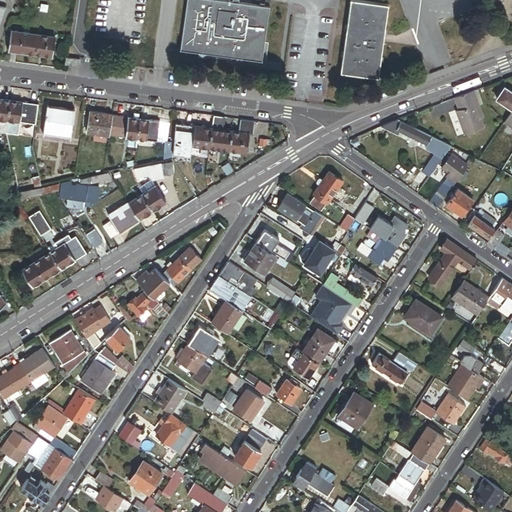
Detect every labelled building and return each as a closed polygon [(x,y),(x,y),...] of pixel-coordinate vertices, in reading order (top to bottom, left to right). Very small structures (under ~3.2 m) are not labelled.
[(269,7),(218,0),(187,0),(181,50),(233,57),(262,61),(264,46),(269,7)] [(387,5),(351,0),(350,0),(341,73),(377,78),(382,41),(387,5)] [(55,37),(11,31),(8,52),(52,57),(55,37)] [(79,59),(66,57),(65,64),(78,66),(79,59)] [(496,98),(511,108),(511,92),(504,87),(496,98)] [(474,91),(455,98),(459,110),(456,111),(465,135),(484,127),(480,116),(475,103),(478,102),(474,91)] [(11,102),(0,100),(0,134),(7,135),(11,102)] [(18,137),(22,104),(11,102),(7,135),(18,137)] [(50,108),(46,131),(58,132),(59,130),(74,132),(77,112),(50,108)] [(111,137),(114,116),(93,113),(90,135),(111,138),(111,137)] [(135,119),(114,116),(111,137),(130,140),(137,141),(139,141),(142,120),(140,120),(141,116),(136,115),(135,119)] [(216,130),(224,132),(226,119),(217,118),(216,130)] [(162,123),(142,120),(139,141),(159,144),(162,123)] [(400,121),(397,120),(384,124),(395,130),(400,121)] [(432,137),(400,121),(395,130),(427,146),(432,137)] [(259,124),(245,122),(243,134),(251,136),(257,137),(259,124)] [(172,124),(162,123),(159,144),(168,145),(169,145),(172,124)] [(213,150),(216,130),(197,128),(194,147),(213,150)] [(58,132),(46,131),(46,135),(73,139),(74,132),(59,130),(58,132)] [(224,132),(216,130),(213,150),(233,153),(236,133),(224,132)] [(243,134),(236,133),(233,153),(249,155),(251,136),(243,134)] [(446,151),(450,146),(432,137),(427,146),(426,149),(435,154),(442,158),(446,151)] [(188,139),(177,138),(176,146),(175,159),(186,160),(188,139)] [(168,159),(175,159),(176,146),(169,145),(168,145),(168,159)] [(442,166),(451,154),(446,151),(442,158),(438,163),(442,166)] [(438,163),(442,158),(435,154),(422,172),(428,177),(438,163)] [(456,181),(467,166),(451,154),(442,166),(449,171),(446,174),(449,176),(456,181)] [(219,162),(211,161),(210,175),(218,176),(219,162)] [(148,165),(129,169),(134,177),(150,174),(148,165)] [(164,165),(155,167),(158,179),(167,177),(164,165)] [(315,196),(327,204),(328,204),(342,182),(328,173),(322,182),(318,188),(313,195),(315,196)] [(93,178),(94,184),(114,180),(110,175),(93,178)] [(428,202),(437,208),(456,181),(449,176),(445,181),(444,180),(428,202)] [(34,180),(36,189),(43,188),(41,179),(34,180)] [(17,182),(8,184),(10,195),(20,193),(17,182)] [(98,205),(100,189),(77,186),(77,187),(72,187),(73,183),(54,187),(59,194),(62,199),(70,200),(68,209),(84,211),(85,209),(91,210),(92,204),(98,205)] [(42,190),(43,197),(59,194),(54,187),(42,190)] [(158,187),(145,195),(155,212),(168,204),(158,187)] [(445,204),(461,215),(468,205),(472,199),(456,188),(445,204)] [(42,190),(15,196),(19,202),(43,197),(42,190)] [(312,211),(286,194),(277,208),(283,213),(282,215),(286,218),(288,215),(296,221),(296,220),(301,223),(299,228),(311,236),(324,217),(313,210),(312,211)] [(155,212),(145,195),(130,204),(131,205),(141,221),(155,212)] [(322,211),(327,204),(315,196),(310,204),(322,211)] [(355,219),(362,224),(373,207),(365,202),(355,219)] [(121,233),(141,221),(131,205),(124,209),(124,207),(119,210),(110,216),(121,233)] [(470,213),(473,209),(468,205),(461,215),(466,219),(470,213)] [(511,207),(511,208),(502,221),(511,227),(511,207)] [(482,214),(474,209),(473,209),(470,213),(478,219),(482,214)] [(29,218),(41,237),(52,231),(53,230),(41,210),(29,218)] [(483,212),(482,214),(478,219),(490,226),(494,220),(483,212)] [(466,219),(465,222),(487,237),(493,229),(490,226),(478,219),(470,213),(466,219)] [(348,215),(340,227),(343,229),(346,231),(355,219),(348,215)] [(381,237),(383,238),(392,225),(389,223),(378,216),(369,229),(380,236),(381,237)] [(384,238),(396,247),(405,234),(402,232),(407,225),(394,216),(389,223),(392,225),(384,238)] [(111,222),(104,227),(112,238),(119,234),(111,222)] [(269,224),(265,230),(273,235),(275,232),(271,230),(273,227),(269,224)] [(340,227),(338,226),(327,242),(332,245),(343,229),(340,227)] [(95,229),(86,235),(95,248),(103,243),(95,229)] [(348,232),(346,231),(343,229),(332,245),(330,248),(335,251),(348,232)] [(496,229),(486,243),(494,248),(504,235),(496,229)] [(265,230),(257,242),(272,252),(272,251),(276,245),(280,240),(273,235),(265,230)] [(56,238),(52,231),(41,237),(51,253),(66,244),(63,240),(56,244),(53,240),(56,238)] [(380,236),(371,250),(374,252),(384,238),(383,238),(380,236)] [(51,253),(62,270),(77,260),(78,261),(89,254),(78,237),(66,244),(51,253)] [(382,267),(396,247),(384,238),(374,252),(371,250),(367,256),(382,267)] [(477,261),(447,240),(440,249),(446,254),(429,279),(439,286),(457,260),(470,270),(477,261)] [(319,275),(335,251),(330,248),(325,245),(320,241),(313,251),(310,250),(306,250),(302,257),(302,261),(305,263),(304,264),(319,275)] [(272,252),(257,242),(244,261),(265,275),(278,256),(272,252)] [(293,257),(276,245),(272,251),(289,263),(293,257)] [(344,247),(339,254),(341,255),(348,260),(350,261),(354,254),(344,247)] [(189,248),(179,258),(188,267),(198,257),(189,248)] [(51,253),(22,272),(32,288),(62,270),(51,253)] [(188,267),(190,270),(201,259),(198,257),(188,267)] [(169,268),(162,275),(169,283),(173,287),(190,270),(188,267),(179,258),(173,264),(169,268)] [(355,264),(350,261),(348,260),(347,262),(349,264),(345,270),(349,273),(355,264)] [(257,281),(228,262),(219,276),(244,293),(251,297),(256,290),(252,288),(257,281)] [(371,287),(377,278),(355,264),(349,273),(371,287)] [(162,275),(155,269),(149,274),(147,277),(144,274),(136,282),(145,291),(153,299),(169,283),(162,275)] [(330,274),(323,286),(351,305),(357,308),(362,301),(334,283),(337,279),(330,274)] [(244,293),(219,276),(210,289),(227,301),(235,306),(244,293)] [(289,302),(295,292),(274,278),(268,288),(289,302)] [(511,285),(502,278),(490,296),(500,303),(511,311),(511,285)] [(463,280),(451,297),(477,315),(486,301),(488,298),(463,280)] [(336,335),(341,327),(337,324),(351,305),(323,286),(322,285),(314,297),(320,300),(309,316),(336,335)] [(153,299),(145,291),(137,299),(135,297),(128,305),(139,316),(146,309),(144,307),(153,299)] [(244,293),(235,306),(242,311),(251,297),(244,293)] [(500,303),(490,296),(488,298),(486,301),(496,308),(500,303)] [(144,307),(146,309),(148,311),(151,308),(156,302),(153,299),(144,307)] [(403,318),(430,336),(443,317),(416,299),(403,318)] [(242,311),(235,306),(227,301),(211,324),(228,334),(243,311),(242,311)] [(160,318),(166,312),(161,308),(156,302),(151,308),(160,318)] [(165,304),(161,308),(166,312),(168,314),(172,310),(165,304)] [(122,305),(118,308),(125,318),(131,322),(133,320),(122,305)] [(82,316),(75,321),(86,339),(111,322),(101,306),(94,310),(94,309),(84,315),(82,316)] [(148,311),(146,309),(139,316),(144,321),(151,314),(148,311)] [(511,316),(498,337),(508,344),(511,339),(511,316)] [(121,329),(118,326),(106,338),(118,350),(130,337),(128,335),(126,334),(121,329)] [(200,327),(189,345),(207,357),(208,358),(220,340),(213,336),(206,331),(200,327)] [(208,327),(206,331),(213,336),(215,332),(208,327)] [(63,364),(84,350),(71,330),(50,343),(63,364)] [(316,330),(301,352),(303,352),(318,363),(332,341),(316,330)] [(461,351),(465,354),(469,355),(474,348),(462,340),(456,348),(461,351)] [(207,357),(189,345),(185,349),(179,358),(179,359),(196,371),(198,372),(205,362),(207,357)] [(54,366),(42,347),(19,362),(19,363),(31,381),(35,387),(47,380),(43,374),(54,366)] [(177,357),(179,358),(185,349),(183,347),(177,357)] [(114,364),(119,359),(103,349),(99,354),(114,364)] [(289,365),(292,368),(303,352),(301,352),(297,349),(288,362),(289,365)] [(87,355),(84,350),(63,364),(68,372),(87,355)] [(458,357),(456,359),(459,361),(465,354),(461,351),(460,354),(461,355),(459,358),(458,357)] [(318,363),(303,352),(292,368),(308,378),(318,363)] [(414,362),(398,352),(392,362),(378,353),(371,364),(401,383),(414,362)] [(114,364),(99,354),(95,361),(112,372),(117,365),(114,364)] [(130,374),(135,365),(124,354),(119,359),(114,364),(117,365),(130,374)] [(462,363),(470,368),(470,367),(478,372),(481,368),(483,365),(483,364),(469,355),(465,354),(459,361),(462,363)] [(492,359),(485,354),(482,359),(489,363),(492,359)] [(112,372),(95,361),(94,360),(80,381),(101,396),(115,375),(112,372)] [(214,368),(205,362),(198,372),(196,371),(193,376),(204,383),(214,368)] [(3,374),(0,376),(0,393),(4,399),(31,381),(19,363),(12,368),(7,372),(3,374)] [(462,363),(447,386),(467,398),(471,391),(475,386),(481,376),(470,368),(462,363)] [(237,378),(231,374),(226,381),(228,382),(232,385),(233,384),(237,378)] [(475,386),(477,387),(483,377),(481,376),(475,386)] [(244,382),(237,378),(233,384),(239,388),(244,382)] [(186,391),(169,380),(163,389),(159,395),(155,402),(171,413),(186,391)] [(295,387),(291,384),(285,380),(276,395),(290,404),(299,390),(295,387)] [(232,385),(228,382),(216,400),(220,403),(232,385)] [(255,390),(266,397),(270,391),(259,384),(255,390)] [(95,399),(79,389),(64,414),(69,416),(82,424),(86,417),(85,417),(95,399)] [(262,402),(246,391),(233,410),(249,421),(262,402)] [(471,391),(467,398),(479,407),(484,399),(471,391)] [(372,404),(354,392),(338,416),(357,428),(372,404)] [(220,403),(216,400),(205,393),(200,401),(208,406),(215,411),(218,407),(220,403)] [(465,406),(449,395),(436,413),(453,425),(465,406)] [(425,396),(416,410),(426,417),(436,403),(425,396)] [(68,418),(63,415),(49,405),(36,425),(55,438),(58,433),(64,423),(68,418)] [(213,414),(215,411),(208,406),(206,409),(213,414)] [(24,417),(17,407),(12,411),(16,417),(19,423),(27,416),(26,414),(24,417)] [(10,424),(15,418),(10,412),(4,417),(10,424)] [(193,430),(171,414),(166,420),(164,423),(157,434),(180,450),(193,430)] [(18,422),(15,418),(10,424),(13,428),(18,422)] [(25,418),(20,423),(25,427),(29,422),(25,418)] [(141,430),(128,422),(119,436),(132,444),(135,440),(141,430)] [(25,427),(20,423),(19,423),(14,429),(17,432),(33,443),(38,436),(25,427)] [(66,425),(64,423),(58,433),(60,435),(66,425)] [(34,427),(53,440),(55,438),(36,425),(34,427)] [(429,427),(413,452),(429,462),(445,437),(429,427)] [(266,439),(251,430),(244,441),(258,451),(266,439)] [(33,443),(17,432),(11,440),(26,452),(27,452),(33,443)] [(320,436),(322,442),(329,440),(327,433),(320,436)] [(38,460),(49,444),(40,438),(35,445),(29,453),(38,460)] [(73,460),(77,453),(55,438),(53,440),(50,445),(56,449),(73,460)] [(26,452),(11,440),(9,439),(2,449),(19,462),(26,452)] [(219,453),(197,439),(192,446),(203,453),(198,461),(225,478),(230,471),(236,475),(234,478),(240,482),(243,478),(241,477),(245,471),(225,458),(219,453)] [(135,440),(132,444),(139,449),(142,444),(135,440)] [(244,441),(233,457),(249,467),(260,452),(258,451),(244,441)] [(409,459),(412,453),(394,441),(390,447),(409,459)] [(511,457),(505,453),(494,445),(490,443),(484,452),(507,466),(508,465),(511,458),(511,457)] [(506,450),(495,443),(494,445),(505,453),(506,450)] [(223,447),(219,453),(225,458),(229,452),(223,447)] [(58,481),(73,460),(56,449),(41,470),(58,481)] [(429,462),(413,452),(412,453),(409,459),(425,469),(429,462)] [(409,459),(399,474),(415,484),(417,480),(425,469),(409,459)] [(130,482),(138,487),(142,489),(149,494),(152,490),(158,481),(163,472),(144,460),(130,482)] [(336,476),(323,468),(319,475),(314,472),(317,468),(305,461),(292,482),(303,489),(307,484),(327,497),(335,486),(331,483),(336,476)] [(25,471),(29,474),(35,466),(31,463),(25,471)] [(186,471),(179,466),(175,471),(182,476),(186,471)] [(100,472),(95,480),(104,486),(108,488),(113,480),(100,472)] [(415,484),(399,474),(395,479),(394,478),(389,486),(406,497),(415,484)] [(368,481),(373,484),(376,478),(372,475),(368,481)] [(383,495),(389,486),(376,478),(373,484),(371,487),(383,495)] [(481,487),(472,499),(490,511),(503,492),(484,478),(479,485),(481,487)] [(44,504),(54,488),(47,483),(46,485),(40,481),(37,486),(27,480),(21,489),(44,504)] [(160,482),(158,481),(152,490),(155,491),(160,482)] [(410,500),(419,487),(415,484),(406,497),(410,500)] [(108,488),(104,486),(96,498),(115,510),(119,503),(123,497),(108,488)] [(212,496),(226,506),(231,499),(216,489),(212,496)] [(160,493),(157,491),(152,499),(149,497),(144,504),(150,508),(156,500),(160,493)] [(214,511),(222,511),(226,506),(212,496),(210,495),(203,505),(214,511)] [(365,511),(371,504),(357,495),(349,507),(348,508),(354,511),(365,511)] [(124,506),(127,500),(123,497),(119,503),(124,506)] [(146,511),(147,511),(150,508),(144,504),(137,500),(134,504),(140,508),(146,511)] [(156,511),(155,511),(160,503),(156,500),(150,508),(147,511),(156,511)] [(348,508),(349,507),(338,500),(332,508),(338,511),(345,511),(346,511),(348,508)] [(338,511),(332,508),(322,501),(319,506),(316,504),(310,511),(338,511)] [(465,507),(460,503),(455,501),(447,511),(469,511),(470,511),(465,507)]
